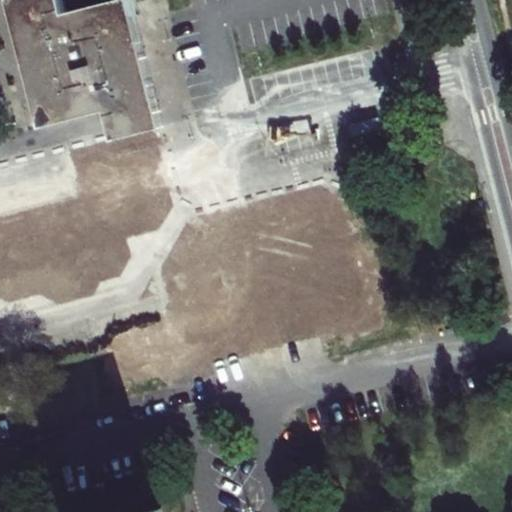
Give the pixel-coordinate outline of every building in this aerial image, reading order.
[(64,0),(13,0),(46,126),(110,110),(117,138),(159,128),(130,17),(137,16),(132,0),(121,0),(68,14),(64,0)] [(166,126),(137,16),(130,17),(159,128),(166,126)] [(0,316),(32,309),(48,318),(118,299),(136,269),(153,264),(167,261),(189,223),(214,217),(189,203),(179,197),(171,165),(175,159),(166,126),(159,128),(162,142),(159,146),(174,207),(160,229),(128,237),(133,254),(122,273),(105,276),(96,293),(61,301),(42,293),(11,300),(0,295),(0,316)] [(0,218),(0,295),(11,300),(42,293),(61,301),(96,293),(105,276),(122,273),(133,254),(128,237),(160,229),(174,207),(159,146),(162,142),(159,128),(117,138),(70,151),(78,184),(82,197),(0,218)] [(240,211),(313,192),(310,179),(237,197),(240,211)] [(318,335),(373,320),(343,203),(331,196),(329,188),(313,192),(240,211),(214,217),(189,223),(167,261),(180,308),(192,356),(199,354),(213,362),(318,335)]
